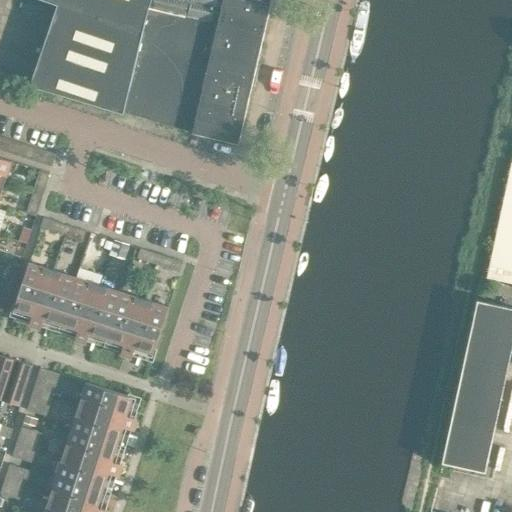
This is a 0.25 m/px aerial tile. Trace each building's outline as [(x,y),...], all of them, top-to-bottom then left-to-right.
[(46,0),(57,3),(30,84),(124,111),(125,109),(192,132),(237,142),(270,0),(46,0)] [(0,143),(0,149),(6,151),(10,139),(2,136),(0,143)] [(6,151),(13,153),(17,141),(10,139),(6,151)] [(13,153),(21,156),(25,144),(17,141),(13,153)] [(21,156),(28,158),(32,146),(25,144),(21,156)] [(28,158),(36,161),(40,148),(32,146),(28,158)] [(36,161),(43,163),(47,151),(40,148),(36,161)] [(47,151),(43,163),(51,165),(55,153),(47,151)] [(0,194),(11,160),(0,156),(0,194)] [(486,277),(511,282),(511,161),(486,277)] [(40,170),(36,180),(46,183),(49,173),(40,170)] [(36,180),(33,191),(43,194),(46,183),(36,180)] [(33,191),(29,201),(39,204),(43,194),(33,191)] [(39,204),(29,201),(26,212),(36,215),(39,204)] [(40,227),(51,230),(54,220),(43,217),(40,227)] [(51,230),(61,233),(64,223),(54,220),(51,230)] [(61,233),(71,237),(75,227),(64,223),(61,233)] [(23,226),(19,239),(27,242),(32,228),(23,226)] [(75,227),(71,237),(82,240),(85,230),(75,227)] [(114,239),(109,253),(125,258),(129,244),(114,239)] [(105,240),(103,247),(110,249),(112,242),(105,240)] [(137,257),(147,261),(151,251),(140,248),(137,257)] [(147,261),(158,264),(161,254),(151,251),(147,261)] [(158,264),(168,268),(171,258),(161,254),(158,264)] [(171,258),(168,268),(179,271),(182,261),(171,258)] [(59,329),(75,277),(29,262),(12,314),(30,320),(29,325),(40,328),(41,324),(59,329)] [(9,267),(5,277),(15,280),(18,270),(9,267)] [(5,277),(2,288),(12,291),(15,280),(5,277)] [(121,291),(75,277),(59,329),(76,335),(75,339),(85,343),(87,338),(104,344),(121,291)] [(2,288),(0,293),(0,298),(8,301),(12,291),(2,288)] [(168,306),(121,291),(104,344),(122,349),(120,354),(131,357),(132,353),(151,359),(168,306)] [(8,301),(0,298),(0,310),(5,312),(8,301)] [(511,346),(511,306),(477,299),(471,327),(458,381),(442,462),(485,471),(511,346)] [(0,398),(1,399),(14,359),(0,354),(0,398)] [(14,359),(1,399),(20,405),(33,365),(14,359)] [(40,367),(36,378),(46,381),(49,370),(40,367)] [(59,373),(49,370),(46,381),(56,384),(59,373)] [(36,378),(33,388),(43,391),(46,381),(36,378)] [(46,381),(43,391),(52,394),(56,384),(46,381)] [(86,382),(71,428),(123,445),(129,428),(134,429),(137,418),(132,417),(138,398),(86,382)] [(33,388),(30,398),(39,401),(43,391),(33,388)] [(43,391),(39,401),(49,404),(52,394),(43,391)] [(39,401),(30,398),(26,409),(45,415),(49,404),(39,401)] [(25,414),(23,422),(35,426),(38,418),(25,414)] [(0,425),(0,434),(9,438),(12,428),(1,424),(0,425)] [(21,426),(18,436),(27,439),(31,429),(21,426)] [(71,428),(56,474),(109,491),(114,473),(119,475),(122,464),(118,463),(123,445),(71,428)] [(31,429),(27,439),(37,442),(40,432),(31,429)] [(18,436),(15,445),(24,449),(27,439),(18,436)] [(27,439),(24,449),(34,452),(37,442),(27,439)] [(12,455),(21,459),(24,449),(15,445),(12,455)] [(24,449),(21,459),(31,462),(34,452),(24,449)] [(9,463),(6,473),(16,476),(19,466),(9,463)] [(19,466),(16,476),(25,479),(28,469),(19,466)] [(6,473),(3,483),(12,486),(16,476),(6,473)] [(56,474),(44,511),(107,511),(108,510),(103,508),(109,491),(56,474)] [(16,476),(12,486),(22,489),(25,479),(16,476)] [(0,491),(0,492),(9,496),(12,486),(3,483),(0,491)] [(12,486),(9,496),(19,499),(22,489),(12,486)]
